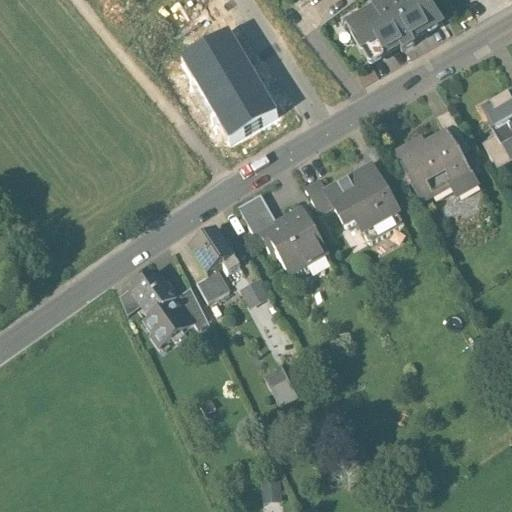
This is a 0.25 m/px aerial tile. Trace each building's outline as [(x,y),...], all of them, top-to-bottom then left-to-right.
[(420,0),(394,0),(346,26),(367,65),(442,27),(420,0)] [(230,150),(278,121),(230,39),(182,67),(195,89),(190,92),(191,93),(198,90),(218,125),(212,128),(213,130),(223,124),(235,144),(229,148),(230,150)] [(511,95),(482,113),(497,141),(483,150),(498,175),(511,166),(511,95)] [(449,143),(451,142),(462,162),(472,156),(450,117),(438,123),(449,143)] [(426,150),(398,166),(422,209),(435,202),(432,197),(448,188),(452,189),(458,201),(478,190),(462,162),(451,142),(449,143),(428,154),(426,150)] [(372,170),(324,198),(333,215),(345,236),(355,230),(363,242),(401,221),(372,170)] [(333,215),(324,198),(318,188),(306,195),(321,222),(333,215)] [(261,242),(278,232),(262,202),(239,215),(257,247),(262,244),(261,242)] [(278,232),(261,242),(262,244),(270,259),(274,256),(292,288),(310,278),(307,273),(328,261),(304,218),(278,232)] [(235,265),(218,237),(189,255),(207,283),(217,277),(235,265)] [(177,305),(158,277),(129,296),(141,313),(149,325),(143,328),(160,353),(195,330),(177,305)] [(230,298),(217,277),(207,283),(196,289),(208,310),(230,298)] [(261,286),(241,296),(251,315),(271,304),(261,286)] [(191,295),(177,305),(195,330),(199,337),(210,332),(191,295)] [(141,313),(129,296),(120,303),(129,322),(141,313)] [(298,402),(282,373),(265,382),(281,411),(298,402)] [(281,511),(280,487),(262,489),(263,511),(281,511)]
